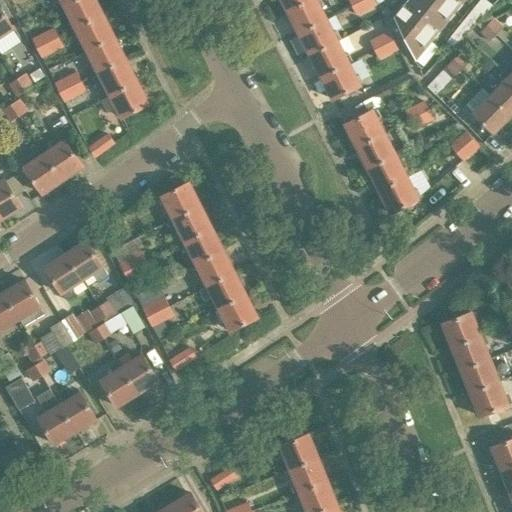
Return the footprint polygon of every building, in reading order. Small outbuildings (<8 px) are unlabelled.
[(102,15),(94,0),(75,0),(64,6),(76,28),(102,15)] [(316,0),(281,0),(289,15),(317,1),(316,0)] [(372,0),(362,0),(351,6),(356,14),(375,5),(372,0)] [(407,0),(393,17),(415,61),(416,60),(415,57),(428,41),(431,43),(465,0),(407,0)] [(487,0),(480,0),(447,41),(453,45),(493,5),(487,0)] [(326,18),(317,1),(289,15),(298,32),(326,18)] [(0,8),(0,36),(13,28),(0,8)] [(102,15),(76,28),(87,50),(114,37),(102,15)] [(335,36),(326,18),(298,32),(307,50),(335,36)] [(493,18),(487,25),(496,33),(502,27),(493,18)] [(487,25),(480,31),(489,40),(496,33),(487,25)] [(32,39),(37,48),(58,37),(53,28),(32,39)] [(389,31),(369,41),(374,50),(393,40),(389,31)] [(335,36),(307,50),(319,73),(346,59),(335,36)] [(37,48),(41,58),(63,46),(58,37),(37,48)] [(125,59),(114,37),(87,50),(99,72),(125,59)] [(393,40),(374,50),(378,58),(398,48),(393,40)] [(460,52),(453,59),(462,68),(469,61),(460,52)] [(136,81),(125,59),(99,72),(110,95),(136,81)] [(360,85),(346,59),(319,73),(332,99),(360,85)] [(453,59),(446,66),(456,75),(462,68),(453,59)] [(436,92),(450,74),(441,67),(428,86),(436,92)] [(40,68),(30,74),(35,82),(45,76),(40,68)] [(76,72),(55,84),(59,93),(81,81),(76,72)] [(26,74),(17,79),(25,91),(33,85),(26,74)] [(17,79),(9,85),(16,96),(25,91),(17,79)] [(511,84),(507,79),(490,96),(510,115),(511,113),(511,84)] [(81,81),(59,93),(64,102),(85,90),(81,81)] [(136,81),(110,95),(122,118),(149,104),(136,81)] [(510,115),(490,96),(473,113),(493,133),(510,115)] [(19,99),(11,105),(18,116),(27,111),(19,99)] [(424,101),(405,110),(410,119),(429,109),(424,101)] [(11,105),(3,110),(10,121),(18,116),(11,105)] [(429,109),(410,119),(414,128),(433,118),(429,109)] [(358,150),(386,136),(372,110),(345,124),(358,150)] [(58,118),(52,122),(56,129),(63,125),(58,118)] [(465,131),(449,145),(456,153),(472,139),(465,131)] [(108,134),(89,148),(95,157),(115,143),(108,134)] [(386,136),(358,150),(367,168),(395,154),(386,136)] [(472,139),(456,153),(463,160),(479,146),(472,139)] [(44,154),(62,180),(82,166),(64,140),(44,154)] [(62,180),(44,154),(25,168),(42,193),(62,180)] [(404,172),(395,154),(367,168),(377,186),(404,172)] [(418,199),(404,172),(377,186),(390,213),(418,199)] [(22,208),(6,180),(0,183),(0,217),(1,220),(22,208)] [(174,219),(200,205),(189,183),(163,196),(174,219)] [(200,205),(174,219),(185,241),(212,227),(200,205)] [(128,225),(121,216),(102,230),(108,239),(128,225)] [(223,250),(212,227),(185,241),(196,263),(223,250)] [(66,254),(83,280),(93,274),(99,282),(109,275),(87,241),(66,254)] [(234,272),(223,250),(196,263),(207,285),(234,272)] [(141,252),(120,262),(125,272),(146,261),(141,252)] [(83,280),(66,254),(46,268),(67,301),(77,295),(72,288),(83,280)] [(146,261),(125,272),(129,281),(151,270),(146,261)] [(245,294),(234,272),(207,285),(219,308),(245,294)] [(25,280),(4,292),(20,319),(24,326),(45,314),(25,280)] [(0,330),(20,319),(4,292),(0,294),(0,330)] [(245,294),(219,308),(230,331),(257,317),(245,294)] [(164,297),(143,307),(147,316),(169,306),(164,297)] [(107,302),(99,307),(105,318),(114,313),(107,302)] [(169,306),(147,316),(152,325),(173,315),(169,306)] [(96,323),(105,318),(99,307),(90,311),(96,323)] [(87,310),(77,316),(86,331),(97,324),(87,310)] [(453,351),(482,339),(471,312),(442,323),(453,351)] [(85,332),(84,330),(74,313),(63,319),(75,339),(85,332)] [(61,321),(49,327),(62,348),(73,341),(61,321)] [(103,339),(112,333),(105,322),(96,328),(103,339)] [(94,344),(103,339),(96,328),(87,333),(94,344)] [(116,339),(109,343),(114,352),(121,348),(116,339)] [(482,339),(453,351),(461,370),(490,359),(482,339)] [(43,340),(34,345),(41,357),(50,352),(43,340)] [(34,345),(26,350),(32,362),(41,357),(34,345)] [(80,368),(67,346),(56,352),(69,374),(80,368)] [(170,361),(175,370),(196,356),(190,347),(170,361)] [(9,352),(0,357),(0,362),(10,380),(21,373),(9,352)] [(142,354),(122,367),(138,393),(159,381),(142,354)] [(497,377),(490,359),(461,370),(468,389),(497,377)] [(51,371),(44,360),(36,365),(43,376),(51,371)] [(36,365),(27,370),(34,381),(43,376),(36,365)] [(138,393),(122,367),(101,380),(117,406),(138,393)] [(507,402),(497,377),(468,389),(478,414),(507,402)] [(34,400),(21,378),(5,387),(19,410),(34,400)] [(59,405),(74,431),(96,418),(80,392),(59,405)] [(74,431),(59,405),(38,417),(54,443),(74,431)] [(291,468),(318,457),(308,433),(281,444),(291,468)] [(511,437),(492,445),(504,474),(511,470),(511,437)] [(291,468),(296,480),(289,483),(293,492),(299,489),(300,491),(327,480),(318,457),(291,468)] [(231,466),(211,479),(217,488),(237,475),(231,466)] [(314,511),(337,503),(327,480),(300,491),(308,511),(314,511)] [(203,511),(191,492),(170,504),(174,511),(203,511)] [(248,511),(252,511),(248,501),(226,510),(226,511),(248,511)] [(340,511),(337,503),(314,511),(340,511)]
